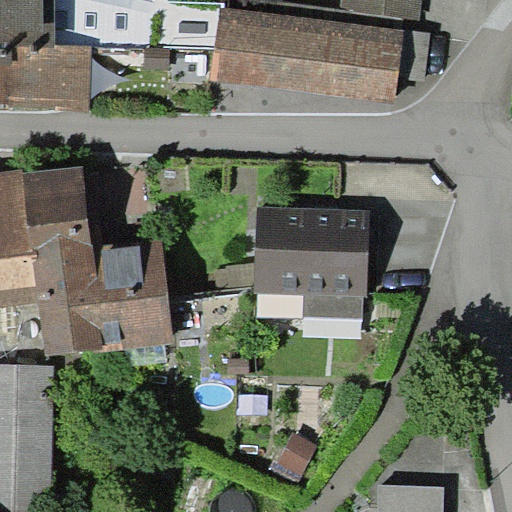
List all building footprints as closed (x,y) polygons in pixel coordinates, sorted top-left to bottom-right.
[(0,0),(0,106),(88,111),(88,44),(214,50),(221,1),(169,1),(169,0),(0,0)] [(406,18),(340,9),(275,0),(221,0),(221,1),(214,50),(211,78),(395,102),(406,18)] [(340,0),(340,9),(406,18),(418,19),(420,0),(340,0)] [(0,306),(40,302),(47,356),(174,341),(162,236),(92,244),(83,165),(23,172),(22,168),(0,171),(0,306)] [(370,210),(257,206),(255,293),(305,295),(304,317),(363,319),(363,297),(368,297),(370,210)] [(230,359),(230,372),(249,372),(249,359),(230,359)] [(52,511),(54,365),(0,364),(0,511),(52,511)] [(268,395),(239,395),(239,413),(268,413),(268,395)] [(319,444),(294,432),(279,463),(303,475),(319,444)] [(379,484),(378,511),(443,511),(445,486),(379,484)]
